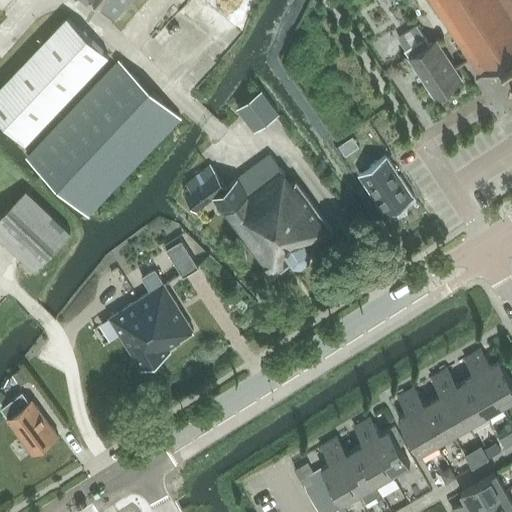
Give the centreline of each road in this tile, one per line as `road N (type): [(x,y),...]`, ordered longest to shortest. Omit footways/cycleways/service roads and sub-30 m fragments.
road 1 (tertiary): [(137,465),(476,246)]
road 2 (residential): [(405,511),(511,448)]
